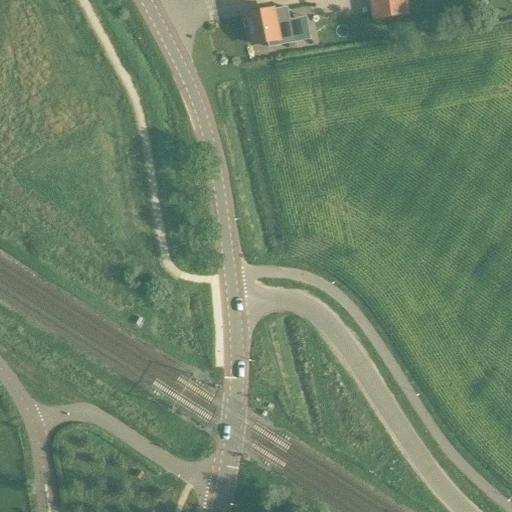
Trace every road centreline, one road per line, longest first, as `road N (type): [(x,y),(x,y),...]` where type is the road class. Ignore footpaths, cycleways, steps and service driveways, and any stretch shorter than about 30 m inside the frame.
road 1 (unclassified): [(464,511),(318,314),(286,300),(233,304)]
road 2 (tertiary): [(233,304),(220,191),(188,84),(147,0)]
road 3 (unclassified): [(220,491),(95,416),(32,421),(0,369)]
road 4 (tertiary): [(220,491),(235,415),(233,304)]
